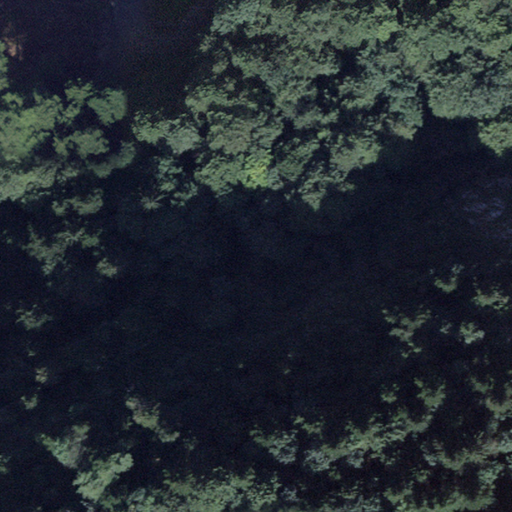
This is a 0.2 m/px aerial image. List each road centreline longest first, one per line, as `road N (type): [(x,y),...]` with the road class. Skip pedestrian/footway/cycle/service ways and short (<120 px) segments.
road 1 (track): [(0,141),(97,86),(152,37)]
road 2 (track): [(132,0),(140,29),(171,38),(188,30),(209,0)]
